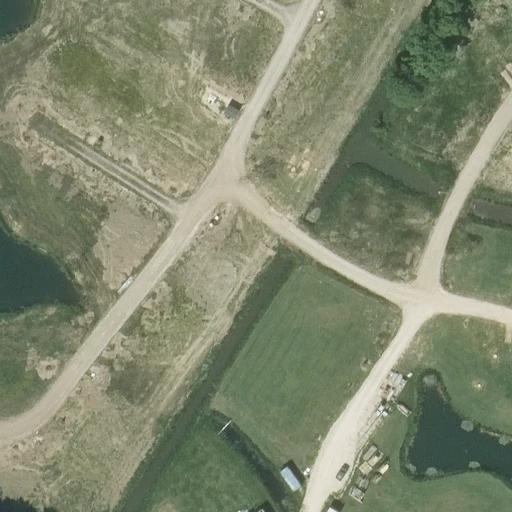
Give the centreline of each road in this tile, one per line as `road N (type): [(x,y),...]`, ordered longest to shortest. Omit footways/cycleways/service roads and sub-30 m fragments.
road 1 (residential): [(0,432),(35,422),(192,220)]
road 2 (residential): [(417,302),(387,365),(348,413),(306,511)]
road 3 (residential): [(417,302),(329,262),(221,182)]
road 4 (residential): [(511,104),(454,199),(417,302)]
road 5 (residential): [(192,220),(29,121)]
road 6 (residential): [(221,182),(303,26)]
